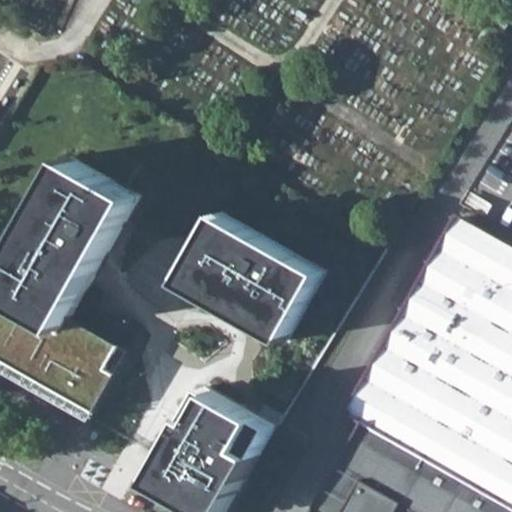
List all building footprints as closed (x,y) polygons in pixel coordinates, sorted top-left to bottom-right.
[(474,209),(468,218),(511,242),(511,124),(463,203),(474,209)] [(146,197),(72,155),(0,282),(0,356),(42,380),(86,405),(101,414),(135,354),(76,320),(146,197)] [(328,270),(224,210),(187,275),(291,335),(328,270)] [(511,511),(511,242),(468,218),(356,412),(367,419),(315,509),(320,511),(511,511)] [(233,511),(281,427),(210,388),(173,454),(161,476),(225,511),(233,511)]
